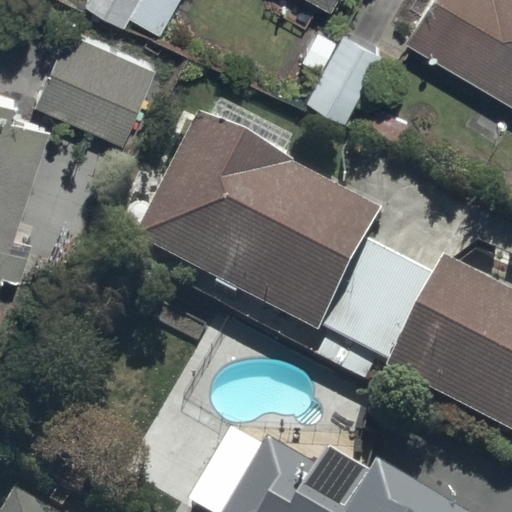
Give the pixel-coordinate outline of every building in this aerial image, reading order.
[(168,0),(101,0),(126,15),(132,4),(158,19),(168,0)] [(511,0),(426,0),(412,24),(511,84),(511,0)] [(72,19),(40,96),(121,131),(155,55),(72,19)] [(20,84),(0,77),(0,261),(21,268),(34,227),(19,222),(54,113),(15,101),(20,84)] [(375,362),(511,435),(511,294),(448,260),(439,276),(373,241),(384,219),(280,164),(293,140),(222,102),(212,121),(201,115),(135,239),(215,282),(208,296),(365,380),(375,362)] [(329,448),(317,467),(269,439),(262,453),(225,435),(191,501),(211,511),(463,511),(380,468),(375,476),(329,448)] [(51,511),(17,491),(3,511),(51,511)]
